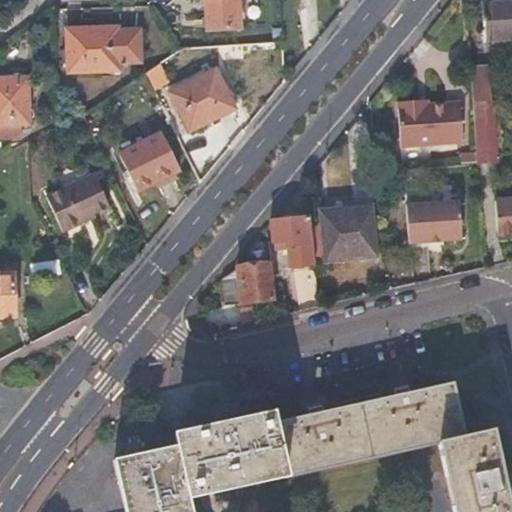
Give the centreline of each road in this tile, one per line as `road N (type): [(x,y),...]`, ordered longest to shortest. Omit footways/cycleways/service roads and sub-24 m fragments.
road 1 (secondary): [(149,336),(428,0)]
road 2 (secondary): [(381,0),(121,312)]
road 3 (residential): [(502,284),(237,348),(196,351),(149,336)]
road 4 (secondary): [(121,312),(36,413)]
road 5 (secondary): [(64,436),(149,336)]
